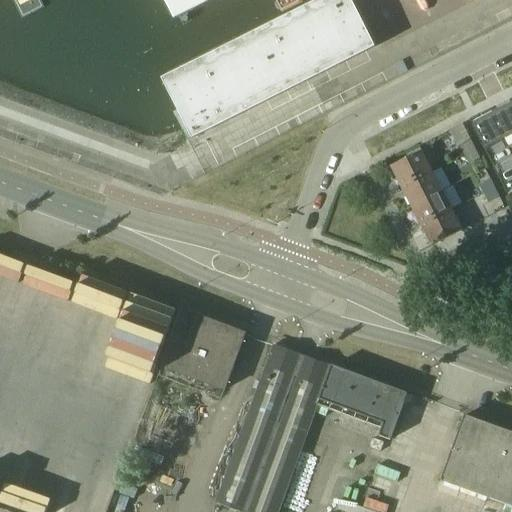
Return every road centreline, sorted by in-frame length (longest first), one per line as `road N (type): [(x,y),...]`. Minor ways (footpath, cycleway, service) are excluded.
road 1 (unclassified): [(276,284),(339,127),(511,39)]
road 2 (unclassified): [(276,284),(0,183)]
road 3 (tertiary): [(511,372),(276,284)]
